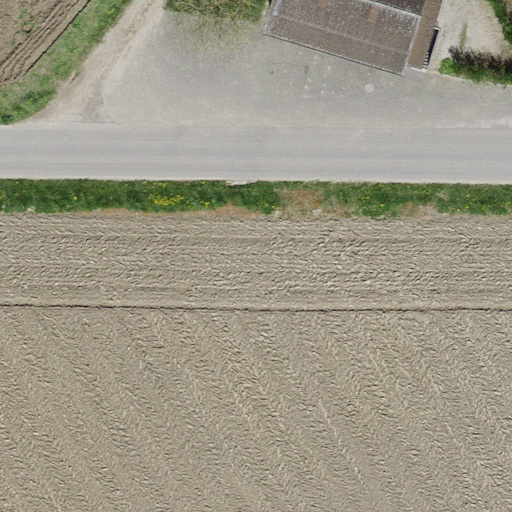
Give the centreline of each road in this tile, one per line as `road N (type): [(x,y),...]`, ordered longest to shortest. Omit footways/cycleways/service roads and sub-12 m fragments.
road 1 (tertiary): [(0,153),(511,162)]
road 2 (track): [(166,0),(62,153)]
